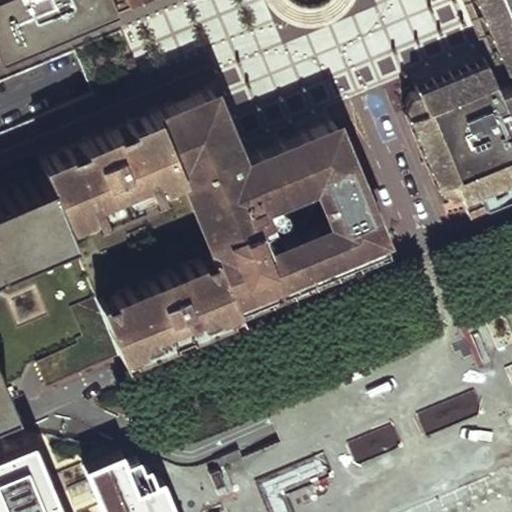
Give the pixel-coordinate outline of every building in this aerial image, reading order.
[(0,0),(0,42),(102,0),(0,0)] [(487,200),(488,202),(511,192),(511,0),(462,0),(484,51),(498,82),(492,85),(477,54),(444,67),(412,81),(416,91),(409,93),(406,102),(410,111),(405,113),(422,156),(432,179),(434,178),(437,186),(449,190),(460,186),(465,196),(482,202),(487,200)] [(231,307),(384,244),(331,115),(234,155),(205,85),(149,108),(177,175),(206,248),(231,307)] [(34,156),(40,172),(61,222),(177,175),(149,108),(34,156)] [(0,257),(65,231),(61,222),(40,172),(0,189),(0,402),(6,400),(0,384),(0,383),(0,257)] [(206,248),(92,294),(93,297),(117,354),(231,307),(206,248)] [(20,434),(0,442),(0,511),(174,511),(158,470),(139,478),(127,447),(84,464),(104,511),(60,511),(27,431),(20,434)]
